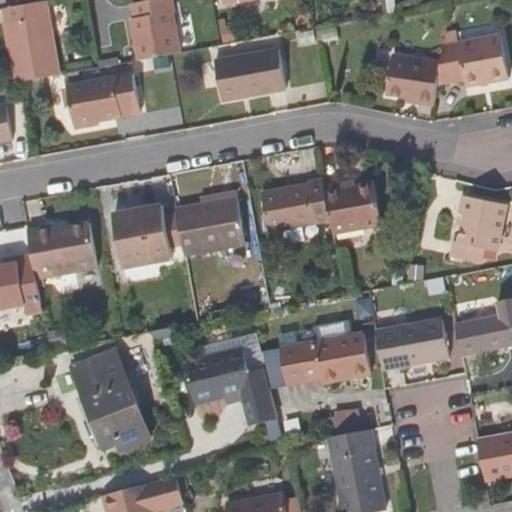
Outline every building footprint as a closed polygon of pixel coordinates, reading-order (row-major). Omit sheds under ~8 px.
[(47,0),(46,0),(3,8),(17,82),(27,81),(61,74),(47,0)] [(138,60),(171,54),(182,52),(175,12),(176,11),(174,0),(147,0),(132,3),(135,18),(131,19),(138,60)] [(442,60),(439,84),(466,79),(467,87),(510,79),(502,33),(445,43),(442,60)] [(223,101),(288,90),(280,48),(216,59),(223,101)] [(436,106),(439,84),(442,60),(394,54),(388,94),(407,98),(408,102),(436,106)] [(75,125),(141,114),(134,74),(69,85),(75,125)] [(0,142),(14,140),(7,103),(0,104),(0,142)] [(331,221),(324,185),(323,179),(263,190),(270,231),(331,221)] [(352,180),(337,183),(338,190),(354,187),(352,180)] [(331,221),(334,234),(385,225),(376,182),(354,187),(338,190),(337,183),(324,185),(331,221)] [(176,208),(178,214),(184,244),(186,256),(247,245),(237,191),(222,193),(223,199),(202,203),(176,208)] [(202,197),(202,203),(223,199),(222,193),(202,197)] [(459,242),(500,251),(510,205),(463,195),(459,212),(465,213),(459,242)] [(164,203),(143,207),(144,212),(115,218),(124,268),(174,260),(172,246),(166,216),(164,203)] [(113,212),(115,218),(144,212),(143,207),(113,212)] [(184,244),(178,214),(166,216),(172,246),(184,244)] [(71,221),(55,224),(56,229),(72,225),(71,221)] [(28,229),(33,253),(38,279),(100,268),(91,222),(72,225),(56,229),(55,224),(28,229)] [(38,279),(33,253),(18,256),(19,262),(4,264),(0,264),(0,310),(27,306),(28,315),(44,312),(38,279)] [(4,258),(4,264),(19,262),(18,256),(4,258)] [(457,322),(463,355),(511,345),(511,297),(498,300),(501,314),(457,322)] [(377,329),(384,371),(452,357),(444,317),(377,329)] [(173,328),(154,331),(161,354),(161,357),(180,351),(173,328)] [(154,331),(133,335),(136,358),(161,354),(154,331)] [(352,373),(353,379),(373,375),(364,332),(301,343),(281,347),(288,386),(308,382),(322,379),(352,373)] [(251,424),(278,417),(265,367),(250,371),(243,346),(205,356),(203,349),(188,353),(190,360),(185,361),(196,404),(226,396),(228,403),(244,399),(251,424)] [(72,367),(106,448),(119,443),(123,452),(154,439),(118,350),(72,367)] [(322,385),(353,379),(352,373),(322,379),(322,385)] [(340,434),(365,429),(360,407),(336,412),(340,434)] [(340,434),(330,435),(343,511),(372,511),(388,509),(372,428),(365,429),(340,434)] [(511,431),(479,437),(487,481),(511,476),(511,431)] [(176,474),(103,495),(107,511),(155,511),(156,511),(185,504),(176,474)] [(303,511),(299,496),(285,498),(285,492),(227,502),(228,511),(303,511)]
